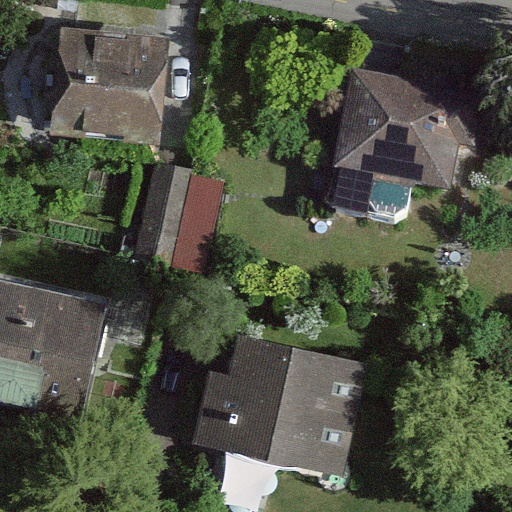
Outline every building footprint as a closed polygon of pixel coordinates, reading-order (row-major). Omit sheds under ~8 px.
[(163,38),(60,30),(52,130),(155,139),(163,38)] [(476,108),(351,85),(335,175),(447,196),(455,152),(467,155),(476,108)] [(172,168),(157,164),(135,257),(166,264),(188,171),(172,168)] [(101,305),(0,282),(0,399),(76,416),(101,305)] [(362,364),(240,336),(231,376),(212,371),(196,439),(338,471),(362,364)]
